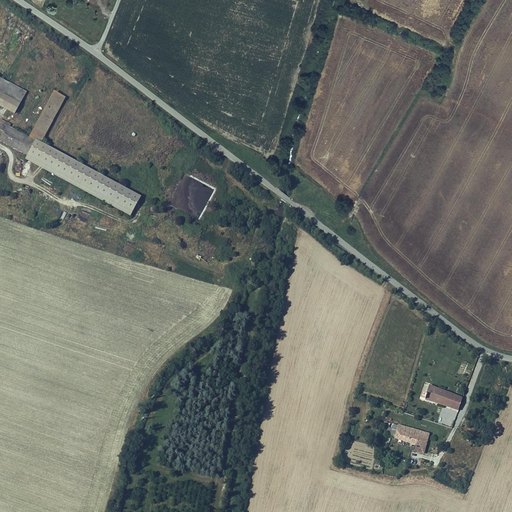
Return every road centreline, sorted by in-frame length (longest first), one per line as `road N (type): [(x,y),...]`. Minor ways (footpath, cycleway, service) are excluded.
road 1 (unclassified): [(95,53),(487,354)]
road 2 (unclassified): [(487,354),(451,445),(433,469),(406,477)]
